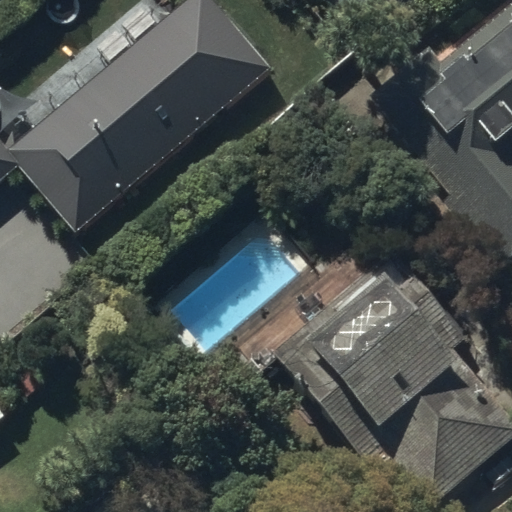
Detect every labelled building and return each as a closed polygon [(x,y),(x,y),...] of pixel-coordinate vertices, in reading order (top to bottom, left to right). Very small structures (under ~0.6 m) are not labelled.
[(194,0),(7,158),(18,172),(75,240),(267,78),(201,0),(194,0)] [(328,0),(355,32),(394,0),(328,0)] [(511,16),(440,74),(428,58),(368,106),(448,204),(441,209),(502,286),(511,277),(511,16)] [(0,187),(18,172),(7,158),(0,149),(0,187)] [(389,266),(267,370),(363,476),(371,469),(378,476),(386,468),(425,511),(436,511),(511,443),(511,435),(458,375),(463,370),(451,357),(463,346),(389,266)]
